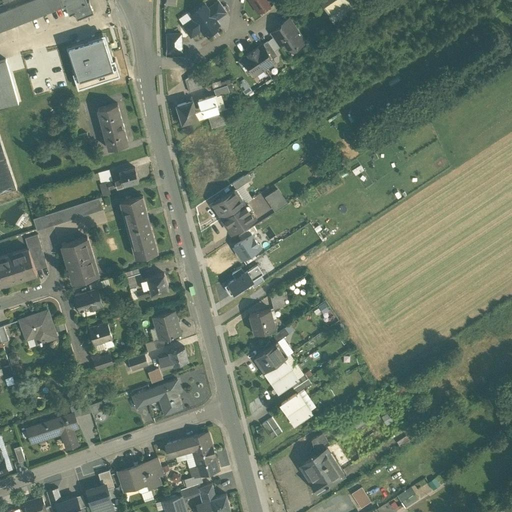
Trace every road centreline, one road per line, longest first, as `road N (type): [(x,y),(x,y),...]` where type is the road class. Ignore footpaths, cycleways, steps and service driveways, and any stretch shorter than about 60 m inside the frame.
road 1 (tertiary): [(232,407),(145,64)]
road 2 (residential): [(0,489),(232,407)]
road 3 (residential): [(145,64),(191,60),(232,30),(237,0)]
